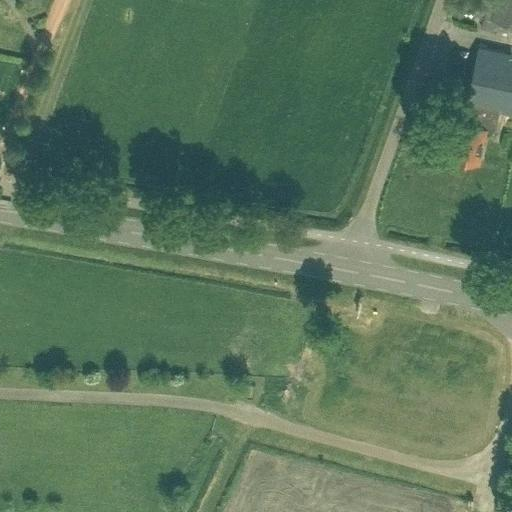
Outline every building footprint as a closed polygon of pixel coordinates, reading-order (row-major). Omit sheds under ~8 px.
[(511,0),(496,0),(490,16),(511,23),(511,0)] [(496,30),(500,21),(484,15),(481,24),(496,30)] [(511,111),(511,51),(480,45),(468,101),(464,100),(459,121),(452,155),(479,161),(486,128),(495,130),(499,109),(511,111)] [(352,357),(351,339),(326,341),(327,359),(352,357)] [(434,354),(436,381),(475,379),(474,352),(434,354)]
